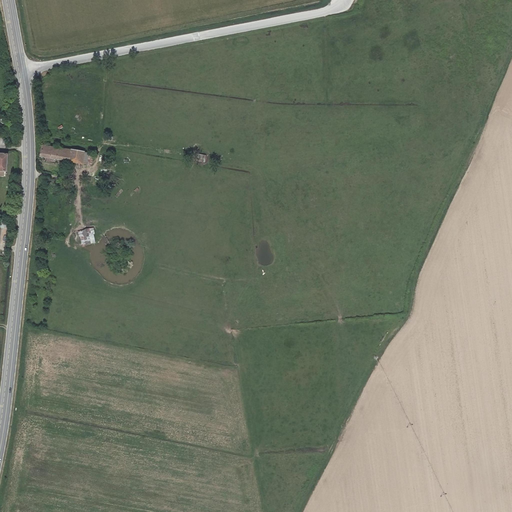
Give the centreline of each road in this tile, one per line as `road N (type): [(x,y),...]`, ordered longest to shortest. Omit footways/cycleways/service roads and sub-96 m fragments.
road 1 (tertiary): [(0,448),(29,199),(27,112),(10,0)]
road 2 (track): [(22,72),(321,13),(343,0)]
